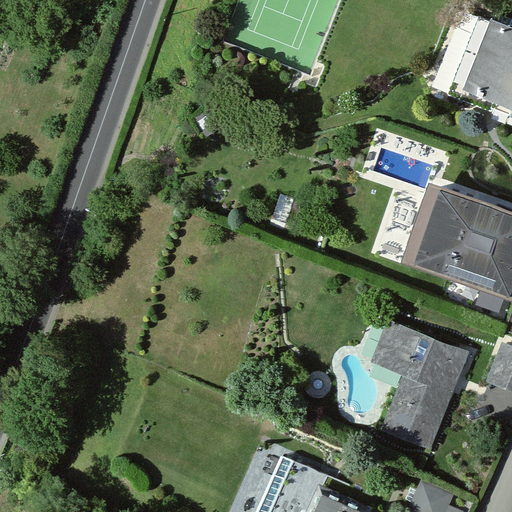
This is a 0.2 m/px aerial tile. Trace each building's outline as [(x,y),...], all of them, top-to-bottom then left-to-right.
[(511,114),(511,23),(490,15),(460,86),(509,105),(506,112),(511,114)] [(503,294),(511,267),(511,205),(479,194),(472,214),(464,211),(450,254),(457,257),(450,276),(503,294)] [(430,446),(469,349),(388,317),(371,359),(403,372),(381,427),(430,446)] [(511,343),(503,340),(487,379),(507,387),(511,388),(511,343)] [(304,511),(317,482),(323,485),(329,475),(281,454),(256,511),(304,511)] [(445,511),(455,492),(423,477),(407,511),(445,511)] [(323,485),(317,482),(304,511),(369,511),(372,506),(323,485)]
